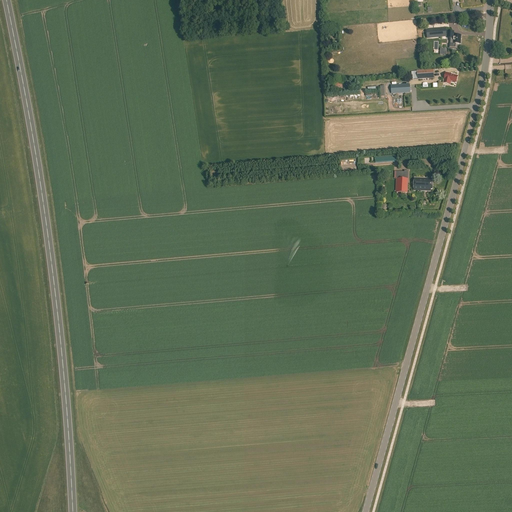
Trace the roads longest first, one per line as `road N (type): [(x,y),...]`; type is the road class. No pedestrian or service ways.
road 1 (tertiary): [(365,511),(483,79),(489,0)]
road 2 (trunk): [(72,511),(49,245),(6,0)]
